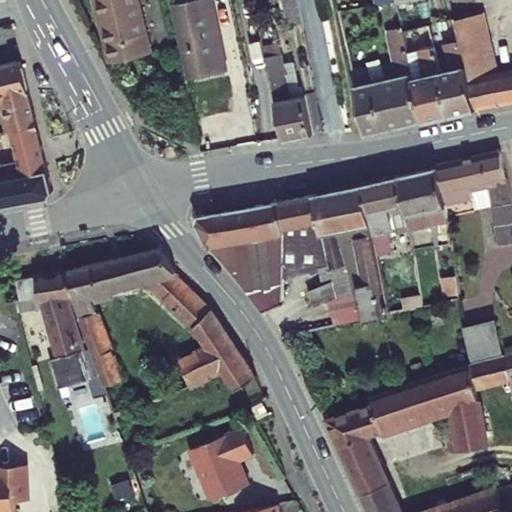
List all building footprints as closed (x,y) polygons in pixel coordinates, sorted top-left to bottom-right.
[(84,0),(100,66),(140,59),(127,0),(84,0)] [(287,0),(273,0),(282,35),(294,32),(287,0)] [(397,0),(401,16),(479,0),(397,0)] [(199,2),(160,9),(176,88),(216,79),(199,2)] [(470,79),(493,75),(479,19),(457,25),(461,39),(467,65),(470,79)] [(356,86),(366,134),(424,120),(409,51),(403,26),(387,29),(396,66),(400,65),(402,75),(356,86)] [(439,59),(452,114),(476,108),(470,79),(467,65),(461,39),(444,43),(448,57),(439,59)] [(439,59),(435,45),(409,51),(424,120),(452,114),(439,59)] [(0,206),(49,197),(53,191),(37,123),(29,91),(21,60),(0,65),(0,99),(7,98),(10,112),(7,113),(11,130),(17,161),(12,161),(8,168),(3,164),(0,164),(0,206)] [(275,63),(259,66),(275,142),(302,138),(295,104),(284,106),(275,63)] [(506,103),(511,101),(511,71),(500,73),(506,103)] [(500,73),(493,75),(470,79),(476,108),(506,103),(500,73)] [(471,186),(493,181),(498,205),(511,202),(511,199),(501,151),(438,164),(438,166),(445,203),(473,197),(471,186)] [(411,229),(448,220),(445,203),(438,166),(400,175),(408,214),(411,229)] [(397,232),(411,229),(408,214),(400,175),(363,184),(371,224),(374,234),(378,254),(400,249),(397,232)] [(334,280),(336,291),(383,282),(378,254),(374,234),(371,224),(363,184),(313,194),(320,220),(334,280)] [(320,220),(313,194),(280,201),(283,227),(320,220)] [(291,276),(284,232),(283,227),(280,201),(199,215),(197,222),(209,245),(241,280),(265,311),(284,303),(284,278),(291,276)] [(511,222),(511,202),(498,205),(495,206),(499,225),(511,222)] [(284,232),(291,276),(321,268),(325,284),(334,280),(320,220),(283,227),(284,232)] [(511,222),(499,225),(503,244),(511,241),(511,222)] [(403,236),(406,247),(413,245),(410,234),(403,236)] [(236,390),(258,376),(214,309),(174,272),(178,271),(158,246),(68,269),(75,295),(81,317),(105,386),(123,380),(96,303),(113,299),(110,289),(144,280),(194,327),(236,390)] [(17,299),(19,310),(44,307),(58,356),(50,358),(58,388),(90,379),(81,349),(84,349),(69,296),(75,295),(68,269),(16,277),(20,299),(17,299)] [(442,277),(446,296),(459,294),(457,275),(442,277)] [(316,305),(329,300),(338,296),(336,291),(334,280),(325,284),(310,291),(316,305)] [(389,313),(383,282),(336,291),(338,296),(344,322),(389,313)] [(424,305),(422,294),(404,297),(407,308),(424,305)] [(344,322),(338,296),(329,300),(335,324),(344,322)] [(472,359),(502,352),(495,319),(465,327),(472,359)] [(511,379),(506,354),(473,362),(371,395),(374,403),(327,419),(353,476),(383,464),(370,435),(452,409),(456,427),(445,429),(449,450),(488,442),(478,388),(511,379)] [(268,414),(262,403),(252,407),(257,419),(268,414)] [(243,426),(191,449),(213,499),(250,483),(240,460),(255,454),(243,426)] [(0,511),(16,511),(16,500),(29,499),(28,463),(0,464),(0,511)] [(353,476),(361,493),(387,482),(391,481),(383,464),(353,476)] [(133,493),(130,481),(115,485),(119,497),(133,493)] [(504,511),(500,486),(422,511),(400,511),(387,482),(361,493),(370,511),(504,511)] [(511,511),(511,483),(500,486),(504,511),(511,511)] [(280,511),(279,503),(239,511),(238,511),(280,511)]
